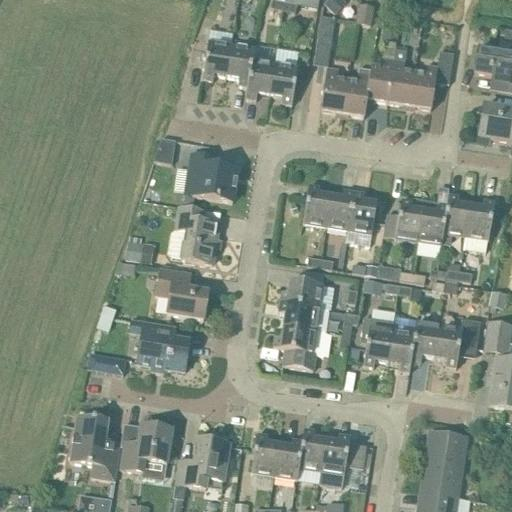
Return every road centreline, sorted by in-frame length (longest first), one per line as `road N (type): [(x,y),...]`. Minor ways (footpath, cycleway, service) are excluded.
road 1 (residential): [(380,511),(390,422),(257,398),(237,380)]
road 2 (residential): [(237,380),(233,351),(262,162),(272,145)]
road 3 (residential): [(272,145),(295,139),(503,161)]
road 4 (residential): [(110,393),(197,406),(237,380)]
